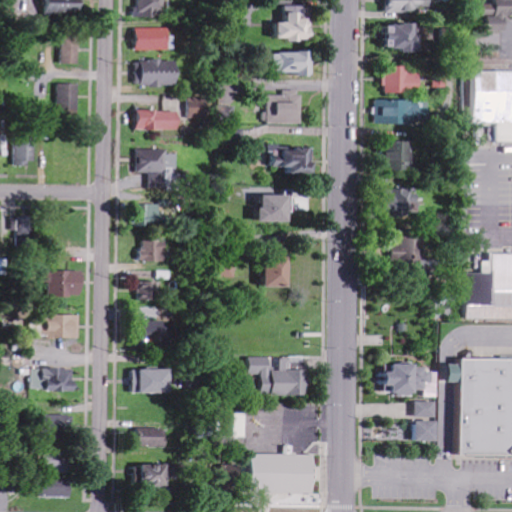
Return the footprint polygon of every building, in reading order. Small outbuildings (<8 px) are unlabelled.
[(44,0),(44,18),(81,18),(81,0),(44,0)] [(162,19),(162,0),(133,0),(133,18),(162,19)] [(433,13),(433,0),(385,0),(385,12),(433,13)] [(511,16),(511,0),(497,0),(498,5),(484,5),(484,32),(508,32),(508,17),(511,16)] [(312,42),(312,20),(301,20),(301,7),(284,7),(283,24),(276,24),(276,39),(288,40),(288,41),(312,42)] [(39,13),(19,14),(20,23),(39,22),(39,13)] [(386,52),(424,51),(423,25),(386,26),(386,52)] [(169,50),(168,28),(135,29),(136,51),(169,50)] [(79,34),(60,35),(61,65),(79,64),(79,34)] [(312,52),(273,53),(273,75),(313,74),(312,52)] [(178,87),(179,62),(140,60),(139,86),(178,87)] [(410,75),(410,67),(385,67),(384,93),(420,94),(421,75),(410,75)] [(511,72),(466,71),(466,80),(473,80),(472,123),(498,124),(498,143),(511,142),(511,72)] [(79,84),(57,85),(58,112),(79,111),(79,84)] [(302,124),(303,93),(283,92),(283,95),(267,95),(267,113),(263,113),(263,124),(302,124)] [(376,125),(430,124),(430,101),(394,102),(395,106),(383,107),(383,117),(376,117),(376,125)] [(137,130),(179,132),(180,112),(138,111),(137,130)] [(35,165),(34,141),(14,142),(14,165),(35,165)] [(413,143),(388,142),(387,171),(412,172),(413,143)] [(270,171),(314,173),(315,151),(282,149),(282,146),(271,145),(270,171)] [(137,174),(150,174),(150,189),(178,188),(177,150),(137,151),(137,174)] [(416,190),(394,189),(393,217),(414,218),(416,190)] [(290,223),(290,196),(260,196),(260,223),(290,223)] [(145,226),(169,225),(168,205),(145,205),(145,226)] [(31,244),(29,218),(17,218),(18,230),(15,231),(16,245),(31,244)] [(392,263),(422,264),(422,238),(401,238),(401,243),(392,243),(392,263)] [(164,262),(164,241),(141,241),(141,263),(164,262)] [(469,320),(511,319),(511,254),(488,255),(488,261),(481,261),(481,274),(469,274),(469,320)] [(265,288),(290,288),(290,259),(266,258),(265,288)] [(49,297),(83,298),(84,272),(43,271),(43,283),(49,284),(49,297)] [(138,303),(163,304),(163,283),(139,282),(138,303)] [(79,339),(79,316),(49,315),(48,338),(79,339)] [(144,343),(166,344),(167,322),(144,322),(144,343)] [(305,395),(306,370),(291,370),(291,358),(280,358),(280,370),(270,370),(271,357),(248,357),(248,375),(259,375),(259,394),(305,395)] [(455,382),(455,454),(511,454),(511,358),(462,358),(462,364),(450,364),(450,382),(455,382)] [(436,372),(426,372),(426,368),(417,367),(417,363),(393,363),(393,371),(387,371),(386,385),(393,385),(393,395),(416,396),(416,388),(436,388),(436,372)] [(74,393),(75,370),(31,369),(30,391),(74,393)] [(172,370),(133,371),(134,395),(172,394),(172,370)] [(438,401),(417,401),(417,417),(438,417),(438,401)] [(69,416),(44,415),(44,435),(69,435),(69,416)] [(439,421),(417,421),(417,441),(439,441),(439,421)] [(137,447),(166,447),(166,429),(138,429),(137,447)] [(252,492),(315,493),(316,455),(253,454),(252,492)] [(68,473),(68,456),(46,455),(45,472),(68,473)] [(168,486),(168,464),(134,464),(134,485),(168,486)] [(71,498),(71,481),(43,480),(43,497),(71,498)]
